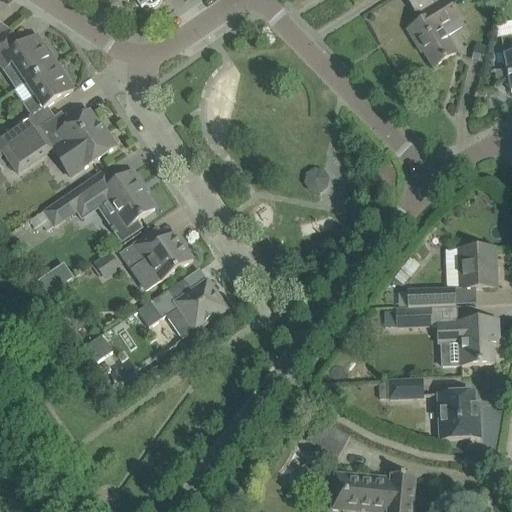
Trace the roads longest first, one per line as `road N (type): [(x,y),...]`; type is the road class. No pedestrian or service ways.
road 1 (tertiary): [(178,511),(436,180)]
road 2 (residential): [(274,320),(136,114),(139,55)]
road 3 (tertiary): [(436,180),(263,0)]
